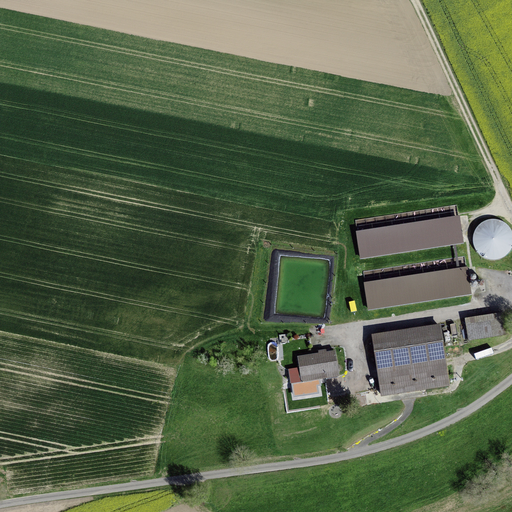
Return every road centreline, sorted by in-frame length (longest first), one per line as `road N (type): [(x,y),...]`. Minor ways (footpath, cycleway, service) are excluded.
road 1 (residential): [(0,504),(370,449),(437,426),(511,378)]
road 2 (track): [(414,0),(511,210)]
